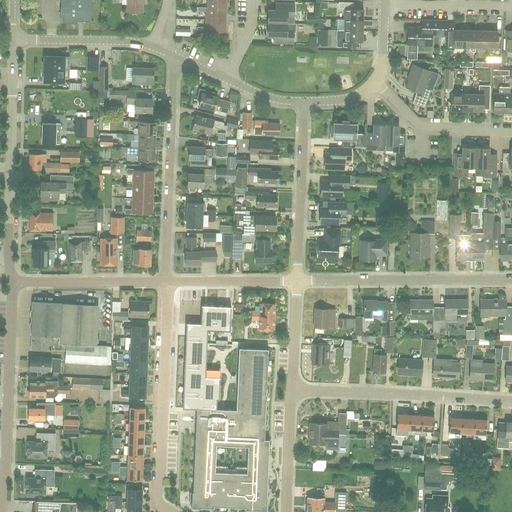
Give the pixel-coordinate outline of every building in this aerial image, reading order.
[(64,18),(64,24),(77,24),(77,21),(91,22),(92,3),(96,3),(95,0),(60,0),(61,18),(64,18)] [(126,0),(127,12),(142,12),(142,0),(126,0)] [(344,19),(363,20),(363,9),(354,8),(354,3),(338,2),(338,8),(345,8),(344,19)] [(268,10),(268,23),(294,24),(295,4),(281,3),(280,10),(268,10)] [(226,8),(207,7),(206,7),(198,7),(198,11),(206,11),(206,19),(226,20),(226,8)] [(226,20),(206,19),(206,27),(197,27),(197,31),(206,31),(226,32),(226,20)] [(342,19),(328,20),(329,28),(342,28),(342,19)] [(363,20),(344,19),(344,30),(362,31),(363,20)] [(448,37),(448,27),(448,21),(422,20),(422,28),(408,28),(407,44),(418,45),(431,46),(432,31),(447,32),(447,37),(448,37)] [(294,24),(268,23),(268,36),(280,36),(279,43),(293,44),(294,33),(296,33),(296,24),(294,24)] [(448,27),(448,37),(447,49),(454,49),(454,47),(465,47),(465,30),(454,30),(454,28),(448,27)] [(337,30),(337,41),(336,47),(360,48),(361,42),(362,42),(362,31),(344,30),(337,30)] [(465,30),(465,47),(470,47),(470,50),(472,52),(475,52),(475,47),(476,30),(465,30)] [(487,30),(476,30),(475,47),(486,48),(487,30)] [(497,31),(487,30),(486,48),(497,48),(497,31)] [(42,69),(69,69),(69,57),(64,57),(64,56),(44,56),(44,62),(42,62),(42,69)] [(99,57),(93,57),(87,57),(86,70),(98,70),(99,57)] [(425,87),(431,71),(413,64),(409,74),(411,74),(406,87),(417,91),(413,103),(424,107),(430,89),(425,87)] [(100,66),(99,81),(99,91),(108,91),(108,66),(100,66)] [(153,84),(154,69),(133,68),(132,83),(153,84)] [(445,68),(445,82),(444,88),(452,88),(453,68),(445,68)] [(69,69),(42,69),(42,76),(44,76),(44,82),(64,82),(64,78),(69,78),(69,69)] [(479,94),(473,94),(472,111),(483,111),(484,103),(490,103),(490,85),(479,85),(479,94)] [(209,95),(210,92),(200,89),(197,99),(200,100),(199,106),(215,110),(215,109),(227,112),(229,102),(217,99),(218,97),(209,95)] [(457,89),(457,93),(451,93),(450,110),(461,111),(462,93),(462,89),(457,89)] [(136,95),(136,90),(122,90),(122,91),(110,91),(110,98),(122,98),(127,98),(127,104),(135,104),(135,111),(152,111),(153,98),(144,98),(144,95),(136,95)] [(462,93),(461,111),(472,111),(473,94),(462,93)] [(504,112),(504,93),(493,93),(493,111),(504,112)] [(103,108),(99,108),(99,116),(107,117),(107,113),(103,108)] [(242,128),(250,128),(251,112),(243,112),(242,128)] [(222,129),(224,123),(214,120),(197,115),(193,130),(210,134),(212,126),(222,129)] [(75,118),(75,136),(86,136),(87,119),(75,118)] [(228,118),(225,126),(237,129),(237,120),(228,118)] [(366,134),(356,133),(357,123),(349,123),(349,120),(342,120),(342,123),(334,122),(334,125),(332,125),(331,126),(330,135),(331,136),(333,136),(333,139),(355,140),(355,147),(365,147),(366,134)] [(139,135),(155,135),(156,122),(141,121),(141,127),(139,127),(139,135)] [(254,121),(254,129),(254,135),(279,135),(279,123),(267,123),(267,121),(254,121)] [(59,124),(58,124),(43,124),(43,132),(43,143),(59,143),(59,124)] [(366,132),(366,134),(365,147),(365,150),(373,150),(374,149),(375,150),(382,144),(385,144),(386,125),(374,124),(373,138),(366,138),(367,132),(366,132)] [(399,126),(386,125),(385,144),(385,151),(392,151),(405,152),(405,140),(406,133),(398,133),(399,126)] [(155,135),(139,135),(141,135),(141,140),(139,140),(139,147),(140,147),(155,148),(155,135)] [(278,160),(279,147),(279,145),(271,145),(272,141),(250,140),(249,150),(259,151),(259,159),(278,160)] [(228,144),(216,143),(215,156),(227,156),(228,144)] [(208,167),(208,156),(212,156),(212,149),(205,149),(205,146),(189,146),(189,166),(208,167)] [(475,167),(476,147),(467,147),(467,146),(462,146),(462,149),(463,149),(463,153),(455,153),(454,175),(465,175),(466,167),(475,167)] [(476,147),(475,167),(483,167),(483,176),(496,176),(497,154),(489,154),(489,150),(490,150),(490,147),(485,146),(485,147),(476,147)] [(139,147),(127,147),(126,154),(139,155),(138,161),(154,161),(155,148),(140,147),(139,147)] [(350,160),(350,149),(330,148),(330,154),(325,154),(325,157),(323,158),(323,161),(324,163),(324,169),(344,169),(344,160),(350,160)] [(511,166),(511,148),(510,160),(503,159),(502,173),(510,173),(510,167),(511,166)] [(60,162),(79,162),(79,152),(60,151),(60,162)] [(46,162),(46,163),(42,163),(43,154),(30,154),(30,169),(45,170),(45,172),(61,172),(61,163),(46,162)] [(236,156),(236,163),(249,164),(250,156),(236,156)] [(237,169),(236,169),(235,182),(235,187),(247,188),(247,187),(246,187),(247,167),(237,167),(237,169)] [(126,184),(153,185),(154,171),(134,170),(134,169),(126,168),(126,173),(133,174),(133,182),(126,182),(126,184)] [(215,168),(214,179),(225,180),(225,182),(235,182),(236,169),(235,169),(215,168)] [(277,184),(278,171),(270,171),(270,169),(249,168),(249,175),(258,175),(258,183),(277,184)] [(204,176),(204,174),(189,173),(188,187),(189,187),(189,190),(190,191),(195,192),(196,190),(196,187),(204,187),(204,183),(211,183),(211,177),(204,176)] [(41,192),(40,196),(48,196),(48,200),(58,200),(58,192),(65,192),(65,190),(73,190),(73,175),(56,175),(56,182),(41,182),(41,192)] [(349,187),(349,176),(335,175),(335,181),(321,181),(321,183),(320,185),(320,188),(321,190),(321,196),(342,197),(342,187),(349,187)] [(153,185),(126,184),(126,187),(133,187),(132,198),(152,199),(153,185)] [(247,188),(235,187),(235,198),(240,198),(240,194),(245,195),(245,198),(257,199),(257,206),(276,207),(277,194),(269,194),(270,192),(247,191),(247,188)] [(152,199),(132,198),(132,209),(125,209),(124,214),(132,214),(132,212),(152,213),(152,199)] [(187,215),(203,215),(203,203),(187,202),(187,215)] [(346,214),(346,203),(334,202),(334,208),(320,208),(320,210),(319,212),(319,215),(320,217),(320,223),(339,224),(339,214),(346,214)] [(378,205),(378,215),(378,226),(386,227),(387,205),(378,205)] [(241,211),(234,210),(234,218),(236,218),(236,227),(240,227),(243,227),(243,234),(256,234),(256,229),(275,230),(275,228),(276,228),(276,225),(275,224),(276,216),(256,215),(256,216),(245,215),(245,211),(241,211)] [(53,231),(54,213),(41,213),(41,212),(30,212),(30,231),(40,231),(40,230),(53,231)] [(399,214),(390,213),(390,223),(399,223),(399,214)] [(483,213),(483,233),(482,238),(483,238),(493,238),(493,221),(493,213),(488,213),(483,213)] [(470,242),(470,235),(469,236),(460,236),(460,215),(449,214),(449,238),(457,238),(457,242),(456,242),(457,259),(470,259),(470,242)] [(203,215),(187,215),(186,227),(202,227),(203,215)] [(124,217),(111,217),(110,233),(123,233),(124,217)] [(410,220),(404,226),(411,232),(417,226),(410,220)] [(434,234),(435,221),(421,221),(421,233),(410,233),(410,256),(429,256),(429,234),(434,234)] [(505,238),(500,238),(500,259),(501,259),(501,260),(502,261),(506,261),(507,260),(507,259),(511,258),(511,228),(505,228),(505,238)] [(151,241),(151,231),(137,230),(136,240),(151,241)] [(340,231),(326,231),(325,241),(319,241),(318,256),(329,257),(331,258),(334,258),(336,257),(338,257),(338,245),(339,246),(340,231)] [(203,233),(203,237),(203,241),(216,242),(216,233),(203,233)] [(243,234),(233,233),(233,257),(242,257),(243,234)] [(482,238),(483,233),(470,233),(470,235),(470,242),(470,259),(483,259),(483,238),(482,238)] [(231,252),(232,234),(223,234),(222,252),(231,252)] [(117,265),(117,244),(117,238),(101,238),(101,261),(104,261),(104,265),(117,265)] [(216,262),(216,251),(197,251),(197,238),(187,238),(187,251),(185,251),(185,265),(201,265),(201,262),(216,262)] [(387,240),(372,239),(372,241),(361,240),(360,260),(367,260),(368,261),(371,261),(373,260),(375,260),(375,254),(386,254),(387,240)] [(270,240),(256,240),(256,248),(255,248),(255,262),(272,262),(272,248),(270,248),(270,240)] [(55,252),(55,242),(36,242),(36,249),(33,249),(33,266),(49,266),(49,252),(55,252)] [(82,250),(86,250),(85,243),(70,243),(71,263),(82,262),(82,250)] [(151,265),(151,246),(146,246),(146,249),(139,249),(133,249),(133,264),(139,264),(139,265),(151,265)] [(438,321),(439,321),(444,321),(444,315),(467,315),(467,300),(444,301),(444,308),(438,308),(438,321)] [(505,316),(506,316),(506,300),(480,300),(480,316),(505,316)] [(95,304),(33,301),(32,334),(33,334),(32,349),(65,351),(65,362),(106,365),(106,364),(111,364),(111,361),(111,352),(111,347),(107,346),(107,345),(92,344),(95,304)] [(149,302),(130,301),(130,316),(148,317),(149,302)] [(387,318),(387,302),(373,302),(373,301),(364,301),(364,317),(387,318)] [(438,321),(438,308),(433,308),(432,301),(410,301),(410,315),(432,315),(432,321),(433,332),(433,338),(439,338),(439,332),(439,321),(438,321)] [(180,303),(180,315),(199,315),(199,303),(180,303)] [(253,315),(275,316),(275,303),(261,303),(260,312),(253,311),(253,315)] [(186,324),(183,408),(192,408),(197,409),(193,486),(193,492),(192,492),(192,497),(189,497),(189,505),(191,505),(191,507),(192,507),(214,508),(214,506),(227,507),(231,507),(245,507),(245,509),(257,510),(256,511),(264,511),(265,510),(267,510),(268,495),(267,495),(267,483),(269,455),(269,452),(269,446),(264,446),(264,439),(265,430),(262,430),(262,424),(266,425),(266,424),(262,424),(262,418),(265,418),(266,400),(263,400),(263,394),(267,395),(267,394),(263,394),(264,388),(267,388),(267,370),(264,370),(265,364),(268,365),(269,364),(265,364),(265,358),(268,358),(268,349),(239,347),(237,382),(236,406),(236,409),(217,408),(217,399),(219,399),(220,369),(221,369),(221,368),(206,368),(207,329),(230,331),(231,306),(201,305),(201,323),(192,323),(186,323),(186,324)] [(315,308),(315,317),(314,327),(328,327),(335,327),(336,309),(329,309),(315,308)] [(111,320),(128,320),(128,312),(112,311),(111,320)] [(275,316),(253,315),(252,320),(260,320),(259,328),(274,329),(275,316)] [(511,316),(506,316),(505,316),(505,319),(503,319),(503,334),(499,334),(499,340),(511,340),(511,334),(511,320),(511,316)] [(347,318),(347,319),(340,318),(339,328),(346,328),(356,328),(356,318),(347,318)] [(385,320),(385,335),(393,335),(393,320),(385,320)] [(132,338),(148,338),(148,327),(125,325),(125,332),(132,332),(132,338)] [(476,326),(476,338),(484,338),(484,326),(476,326)] [(393,337),(385,336),(384,352),(392,352),(393,337)] [(132,338),(125,338),(125,350),(130,350),(147,350),(148,338),(132,338)] [(332,339),(318,338),(318,344),(314,343),(313,364),(328,365),(329,345),(332,345),(332,339)] [(429,357),(430,339),(423,339),(421,357),(429,357)] [(466,344),(466,345),(465,358),(472,358),(473,345),(478,345),(478,344),(488,345),(489,339),(479,339),(478,340),(467,339),(466,344)] [(502,341),(501,360),(508,360),(510,341),(502,341)] [(385,373),(386,355),(381,355),(381,350),(374,349),(372,372),(385,373)] [(147,350),(130,350),(129,355),(131,355),(131,362),(147,362),(147,350)] [(41,375),(41,371),(60,372),(61,359),(52,359),(52,357),(31,356),(30,371),(38,371),(37,375),(41,375)] [(435,358),(434,362),(433,376),(458,378),(460,363),(452,363),(452,359),(435,358)] [(422,376),(423,360),(399,359),(398,374),(422,376)] [(471,359),(470,363),(470,379),(492,380),(493,364),(482,363),(482,360),(471,359)] [(129,368),(128,373),(146,374),(147,362),(131,362),(131,368),(129,368)] [(146,374),(128,373),(128,379),(131,379),(130,385),(146,386),(146,374)] [(103,379),(73,377),(72,389),(102,390),(103,379)] [(67,383),(67,386),(59,385),(59,382),(46,381),(46,382),(30,381),(30,397),(46,398),(46,392),(58,392),(58,393),(71,394),(71,386),(70,386),(70,383),(67,383)] [(123,391),(122,393),(113,392),(112,401),(125,401),(125,397),(145,398),(146,386),(130,385),(130,391),(123,391)] [(37,408),(29,408),(29,420),(45,420),(48,420),(48,416),(55,416),(56,404),(37,403),(37,408)] [(130,407),(130,419),(144,420),(145,408),(130,407)] [(310,423),(310,433),(339,434),(346,434),(348,434),(348,429),(346,429),(347,418),(347,413),(346,413),(338,413),(338,422),(328,422),(327,424),(310,423)] [(409,429),(410,415),(398,414),(396,428),(409,429)] [(409,429),(420,430),(421,430),(422,416),(410,415),(409,429)] [(421,430),(420,430),(420,436),(425,436),(426,431),(433,431),(434,417),(422,416),(421,430)] [(461,437),(462,418),(450,418),(449,432),(461,433),(461,437)] [(474,419),(462,418),(461,437),(465,437),(466,433),(473,434),(474,419)] [(79,419),(66,419),(63,419),(63,429),(66,429),(79,429),(79,419)] [(130,419),(129,431),(144,432),(144,420),(130,419)] [(486,420),(474,419),(473,434),(485,435),(486,420)] [(511,441),(511,421),(506,421),(505,429),(499,428),(497,447),(504,447),(504,446),(507,446),(507,441),(511,441)] [(129,431),(129,443),(143,444),(144,432),(129,431)] [(43,441),(29,441),(28,456),(48,457),(48,449),(56,450),(57,434),(43,433),(43,441)] [(339,434),(310,433),(310,443),(326,444),(326,448),(338,449),(338,445),(345,446),(346,434),(339,434)] [(143,444),(129,443),(128,455),(143,456),(143,444)] [(432,444),(432,447),(426,447),(425,460),(438,461),(438,448),(439,444),(432,444)] [(448,444),(442,444),(441,456),(452,456),(453,448),(448,448),(448,444)] [(477,450),(472,450),(471,464),(480,464),(481,455),(477,454),(477,450)] [(143,456),(128,455),(128,467),(142,468),(143,456)] [(316,472),(330,472),(330,462),(317,461),(316,472)] [(119,467),(119,471),(119,475),(128,476),(127,480),(142,480),(142,468),(128,467),(119,467)] [(38,478),(27,477),(26,493),(46,494),(46,486),(54,486),(55,470),(42,470),(41,476),(40,476),(38,478)] [(441,477),(440,477),(424,476),(423,489),(440,490),(441,477)] [(129,489),(128,502),(141,502),(142,490),(129,489)] [(308,497),(307,507),(335,509),(345,509),(346,493),(336,492),(335,492),(335,502),(325,502),(325,498),(324,498),(324,495),(316,495),(316,498),(308,497)] [(426,498),(425,511),(449,511),(450,509),(448,507),(447,507),(448,496),(433,495),(432,499),(426,498)] [(58,511),(61,503),(41,502),(41,511),(58,511)] [(140,511),(141,502),(128,502),(127,511),(140,511)] [(58,511),(76,511),(76,503),(61,503),(58,511)]
